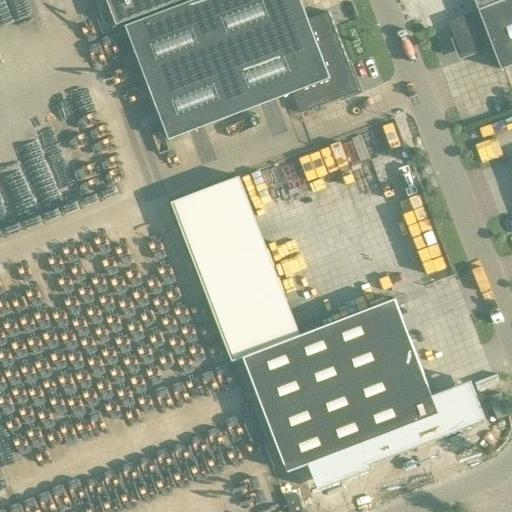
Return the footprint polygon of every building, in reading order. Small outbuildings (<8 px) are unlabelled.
[(107,0),(117,26),(184,0),(107,0)] [(301,114),(359,92),(329,13),(309,21),(300,0),(195,0),(126,26),(169,140),(293,93),(301,114)] [(511,0),(504,0),(479,10),(449,21),(461,52),(465,54),(492,43),(502,69),(511,65),(511,0)] [(475,0),(479,10),(504,0),(475,0)] [(239,176),(171,202),(232,362),(244,358),(301,336),(239,176)] [(420,421),(439,414),(395,300),(301,336),(244,358),(288,472),(299,468),(307,490),(369,466),(368,463),(406,448),(408,451),(429,444),(420,421)] [(285,497),(290,511),(299,511),(303,511),(296,493),(285,497)]
